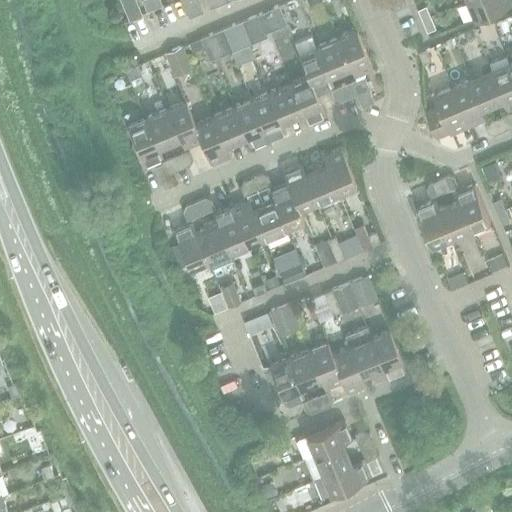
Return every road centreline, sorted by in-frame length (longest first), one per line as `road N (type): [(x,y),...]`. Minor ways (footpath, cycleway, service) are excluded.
road 1 (residential): [(391,499),(363,401),(282,431),(267,418),(225,318),(407,243)]
road 2 (primary): [(134,468),(0,176)]
road 3 (residential): [(158,202),(356,124)]
road 4 (residential): [(491,437),(407,243)]
road 5 (residential): [(124,50),(253,0)]
road 6 (residential): [(391,126),(401,78),(365,0)]
road 7 (residential): [(391,126),(418,149),(479,159),(511,144)]
road 8 (residential): [(407,243),(356,124)]
